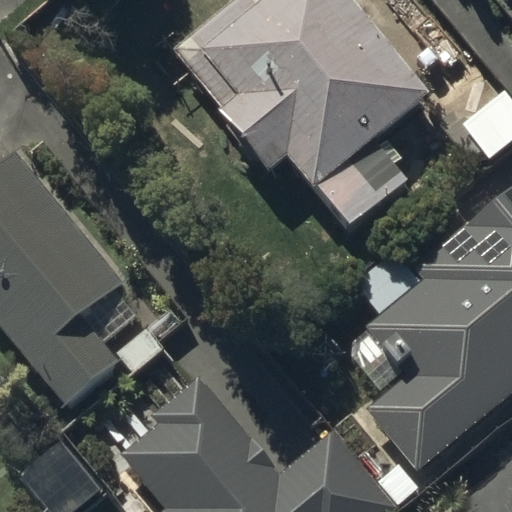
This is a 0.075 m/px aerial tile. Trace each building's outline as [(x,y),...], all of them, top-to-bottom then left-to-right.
[(220,103),(214,108),(265,168),(286,151),(311,184),(314,182),(347,223),(404,178),(371,136),(425,93),(351,0),(234,0),(173,49),(220,103)] [(511,102),(502,90),(460,123),(488,158),(511,139),(511,102)] [(14,162),(0,174),(0,334),(66,413),(116,371),(79,327),(122,291),(14,162)] [(366,404),(416,466),(511,388),(511,187),(414,267),(422,276),(366,322),(406,371),(366,404)] [(165,504),(155,511),(386,511),(394,506),(331,433),(280,476),(195,377),(152,414),(159,422),(122,453),(165,504)] [(437,511),(511,511),(511,445),(434,508),(437,511)]
